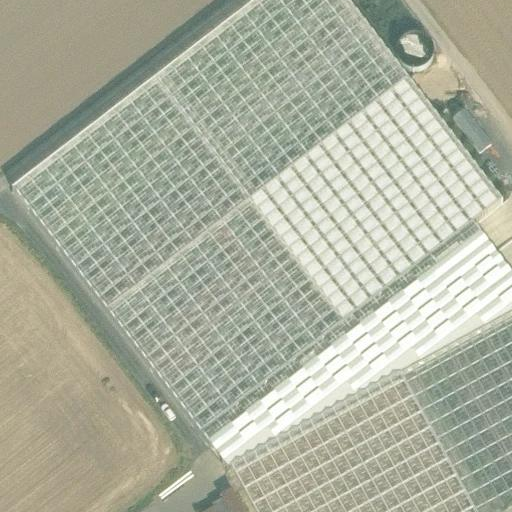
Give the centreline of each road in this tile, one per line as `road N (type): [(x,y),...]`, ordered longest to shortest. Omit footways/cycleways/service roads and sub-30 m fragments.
road 1 (track): [(264,0),(0,195)]
road 2 (track): [(409,0),(511,133)]
